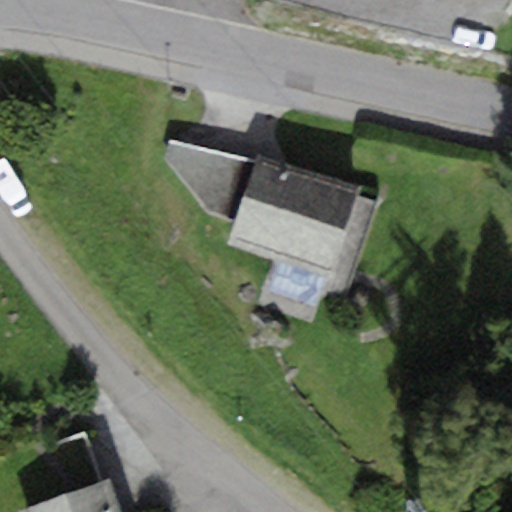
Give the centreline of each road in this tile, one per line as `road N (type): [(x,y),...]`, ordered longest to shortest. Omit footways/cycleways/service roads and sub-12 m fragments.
road 1 (residential): [(511,113),(105,21),(0,9)]
road 2 (residential): [(0,240),(132,407),(265,511)]
